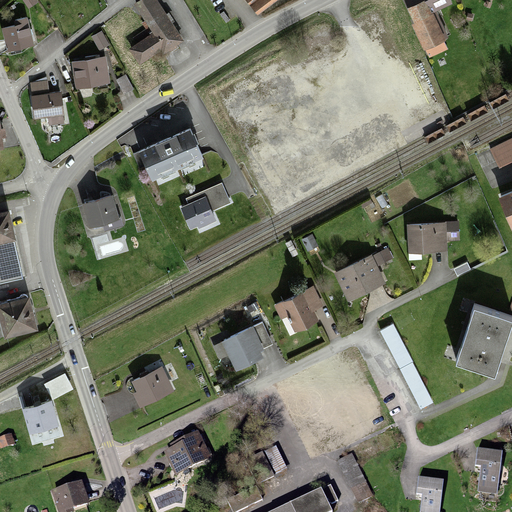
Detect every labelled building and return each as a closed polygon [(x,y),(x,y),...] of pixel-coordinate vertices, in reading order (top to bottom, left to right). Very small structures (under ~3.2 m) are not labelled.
[(152,0),(143,0),(134,6),(154,35),(130,51),(139,65),(163,49),(166,53),(181,43),(152,0)] [(245,0),(257,14),(275,0),(245,0)] [(404,0),(417,26),(413,27),(425,53),(446,43),(433,13),(449,6),(446,0),(404,0)] [(14,28),(2,31),(8,53),(32,46),(25,20),(13,24),(14,28)] [(103,61),(72,64),(75,90),(106,87),(103,61)] [(125,76),(116,80),(122,94),(132,90),(125,76)] [(61,95),(31,97),(33,119),(63,116),(61,95)] [(190,128),(138,151),(152,180),(203,157),(190,128)] [(511,137),(489,149),(499,168),(511,161),(511,137)] [(186,197),(188,202),(205,194),(212,210),(231,201),(222,181),(186,197)] [(511,190),(499,196),(511,227),(511,190)] [(113,192),(82,200),(89,225),(120,217),(113,192)] [(188,202),(180,205),(190,227),(197,224),(199,227),(216,219),(212,210),(205,194),(188,202)] [(0,281),(23,276),(14,236),(16,236),(9,205),(0,206),(0,281)] [(445,225),(408,226),(409,254),(446,253),(445,242),(445,225)] [(445,225),(445,242),(458,241),(457,225),(445,225)] [(302,238),(308,250),(319,244),(312,232),(302,238)] [(372,258),(377,267),(382,265),(378,255),(372,258)] [(372,258),(335,275),(348,303),(385,285),(377,267),(372,258)] [(290,337),(317,323),(313,314),(324,308),(314,289),(276,309),(290,337)] [(30,292),(0,298),(0,316),(4,334),(38,326),(30,292)] [(511,319),(474,307),(456,360),(496,373),(511,324),(511,319)] [(431,401),(390,318),(376,325),(417,408),(431,401)] [(262,321),(253,325),(264,346),(273,342),(262,321)] [(229,354),(236,367),(264,354),(261,349),(264,347),(264,346),(253,325),(253,323),(222,338),(223,340),(229,354)] [(219,359),(229,354),(223,340),(212,345),(219,359)] [(161,370),(132,383),(142,407),(172,394),(161,370)] [(65,371),(44,382),(53,399),(74,388),(65,371)] [(55,408),(26,416),(33,441),(63,433),(55,408)] [(12,435),(0,439),(0,447),(1,450),(15,445),(12,435)] [(201,440),(163,455),(173,479),(211,464),(201,440)] [(263,456),(273,479),(286,473),(275,450),(263,456)] [(496,491),(500,457),(478,454),(476,473),(480,473),(479,489),(496,491)] [(263,456),(246,464),(257,487),(273,479),(263,456)] [(438,511),(441,484),(419,482),(417,500),(422,501),(420,511),(438,511)] [(79,483),(51,492),(57,511),(75,511),(87,508),(79,483)] [(255,488),(228,501),(232,511),(237,511),(261,501),(255,488)] [(328,511),(319,491),(273,511),(328,511)]
